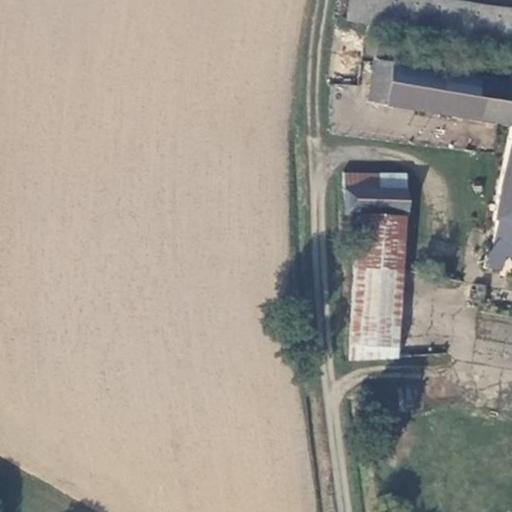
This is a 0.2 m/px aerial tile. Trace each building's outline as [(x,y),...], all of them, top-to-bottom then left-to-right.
[(511,15),(413,0),(352,0),(349,25),(511,51),(511,15)] [(511,131),(511,89),(375,65),(367,107),(511,131)] [(505,252),(511,253),(511,131),(486,263),(502,266),(505,252)] [(344,215),(345,216),(408,217),(407,178),(344,174),(344,215)] [(355,278),(350,364),(396,362),(403,222),(349,219),(355,278)] [(511,267),(511,253),(505,252),(502,266),(511,267)]
